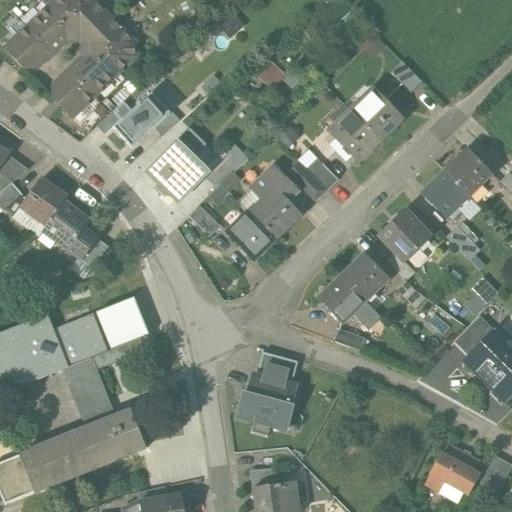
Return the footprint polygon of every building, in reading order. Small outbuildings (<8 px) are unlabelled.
[(89,0),(57,0),(52,5),(65,18),(64,37),(65,37),(88,38),(107,18),(89,0)] [(52,5),(28,29),(53,55),(65,43),(65,37),(64,37),(65,18),(52,5)] [(134,46),(107,18),(88,38),(87,60),(88,61),(106,61),(119,74),(134,60),(134,46)] [(28,29),(6,51),(24,69),(38,69),(53,55),(28,29)] [(106,61),(88,61),(87,60),(82,60),(69,72),(94,98),(119,74),(106,61)] [(278,62),(264,76),(276,88),(290,74),(278,62)] [(402,64),(391,75),(409,94),(421,83),(402,64)] [(69,72),(54,87),(54,101),(72,119),(94,98),(69,72)] [(401,121),(374,92),(351,114),(378,143),(401,121)] [(131,113),(112,130),(131,150),(154,130),(170,115),(152,95),(131,113)] [(112,130),(131,113),(123,104),(96,129),(105,137),(112,130)] [(351,114),(343,107),(330,120),(337,128),(329,135),(357,164),(378,143),(351,114)] [(170,115),(154,130),(162,139),(180,123),(172,114),(170,115)] [(188,130),(147,173),(177,204),(199,180),(198,180),(184,164),(199,148),(206,141),(202,138),(199,140),(188,130)] [(223,156),(210,145),(206,154),(214,163),(217,160),(218,161),(223,156)] [(218,161),(229,172),(243,158),(232,146),(223,156),(218,161)] [(201,176),(214,163),(206,154),(199,148),(184,164),(198,180),(201,176)] [(490,176),(468,153),(445,175),(468,198),(490,176)] [(25,172),(7,157),(0,166),(0,177),(10,185),(25,172)] [(214,163),(201,176),(212,188),(229,172),(218,161),(217,160),(214,163)] [(337,182),(318,162),(307,172),(326,193),(337,182)] [(299,165),(288,176),(296,184),(298,182),(297,181),(307,172),(299,165)] [(273,168),(249,191),(261,203),(248,216),(249,216),(275,243),(300,219),(287,205),(298,194),(273,168)] [(317,201),(326,193),(307,172),(297,181),(298,182),(317,201)] [(511,178),(508,174),(499,184),(511,197),(511,178)] [(445,175),(422,198),(445,221),(468,198),(445,175)] [(0,193),(10,185),(0,177),(0,193)] [(65,202),(39,184),(22,209),(47,228),(62,206),(65,202)] [(10,185),(0,193),(0,209),(3,212),(22,196),(10,185)] [(89,225),(62,206),(47,228),(46,230),(59,240),(56,244),(82,264),(96,244),(83,234),(89,225)] [(219,229),(199,208),(188,219),(209,240),(219,229)] [(47,228),(22,209),(14,222),(37,240),(39,238),(46,230),(47,228)] [(430,240),(404,214),(377,239),(394,256),(404,265),(430,240)] [(249,216),(238,227),(236,226),(226,235),(254,264),(275,243),(249,216)] [(455,229),(446,239),(468,261),(477,252),(455,229)] [(96,244),(82,264),(91,271),(106,251),(96,244)] [(404,265),(394,256),(386,264),(403,281),(405,284),(413,275),(404,265)] [(387,282),(364,258),(341,280),(364,304),(387,282)] [(341,280),(318,302),(341,326),(352,316),(367,332),(379,320),(364,304),(341,280)] [(405,284),(403,281),(394,291),(413,312),(425,300),(414,293),(405,284)] [(94,317),(53,333),(47,318),(0,336),(0,395),(63,371),(92,360),(108,353),(94,317)] [(478,318),(453,344),(468,359),(493,333),(478,318)] [(511,354),(511,343),(497,329),(493,333),(468,359),(464,363),(484,383),(511,354)] [(338,331),(333,344),(360,354),(364,342),(338,331)] [(511,354),(484,383),(504,402),(511,393),(511,354)] [(256,378),(291,387),(297,364),(262,355),(256,378)] [(92,360),(63,371),(87,430),(116,419),(92,360)] [(243,396),(237,420),(286,432),(292,409),(290,409),(295,389),(291,387),(256,378),(253,377),(248,397),(243,396)] [(87,430),(0,464),(0,493),(5,506),(146,450),(131,413),(116,419),(87,430)] [(478,464),(446,446),(441,456),(440,455),(428,476),(430,477),(424,487),(456,505),(461,495),(466,498),(479,476),(473,473),(478,464)] [(510,472),(492,462),(485,476),(502,486),(510,472)] [(249,473),(254,508),(296,502),(294,485),(276,488),(273,471),(249,473)] [(502,486),(485,476),(480,485),(496,495),(502,486)] [(139,493),(140,504),(166,500),(164,488),(139,493)] [(166,500),(140,504),(141,511),(180,511),(179,498),(166,500)] [(297,511),(296,502),(254,508),(254,511),(297,511)]
